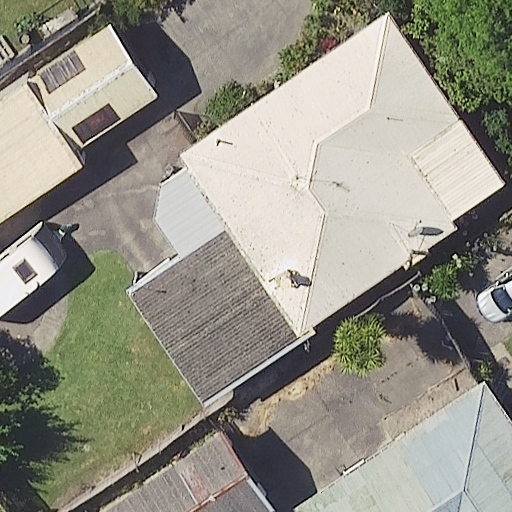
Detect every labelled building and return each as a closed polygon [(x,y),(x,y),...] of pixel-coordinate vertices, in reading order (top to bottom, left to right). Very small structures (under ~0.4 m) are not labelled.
[(86,0),(0,58),(0,182),(67,137),(59,126),(140,71),(91,0),(86,0)] [(169,218),(107,263),(189,375),(491,155),(377,0),(334,0),(161,126),(154,130),(148,135),(143,141),(139,147),(136,155),(134,162),(133,170),(134,178),(136,186),(139,193),(143,200),(149,206),(155,211),(162,215),(169,218)] [(0,286),(36,261),(6,218),(0,221),(0,286)] [(295,511),(511,511),(511,428),(462,351),(272,476),(295,511)] [(212,511),(246,490),(196,415),(67,501),(73,511),(212,511)]
